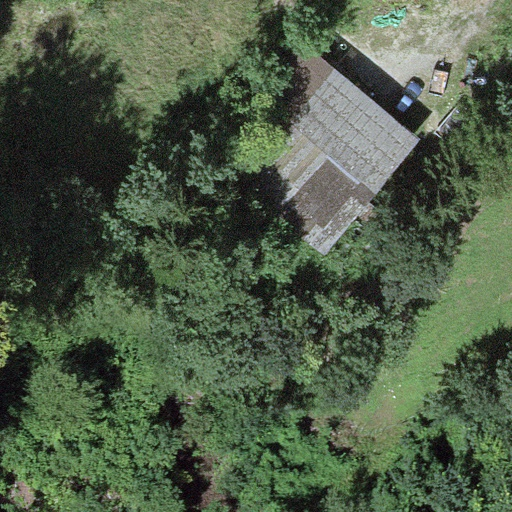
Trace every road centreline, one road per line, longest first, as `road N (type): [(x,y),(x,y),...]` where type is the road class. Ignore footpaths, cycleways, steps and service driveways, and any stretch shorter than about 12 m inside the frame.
road 1 (track): [(300,511),(511,406)]
road 2 (residential): [(484,0),(408,94)]
